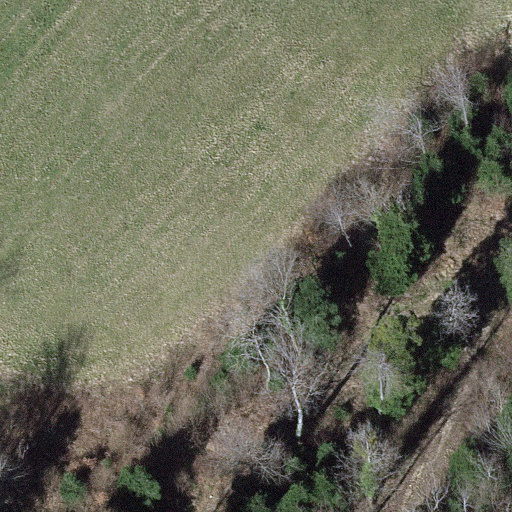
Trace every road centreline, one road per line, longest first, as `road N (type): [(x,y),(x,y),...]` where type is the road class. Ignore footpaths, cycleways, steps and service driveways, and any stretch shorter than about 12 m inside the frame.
road 1 (track): [(187,511),(511,218)]
road 2 (track): [(511,302),(395,511)]
